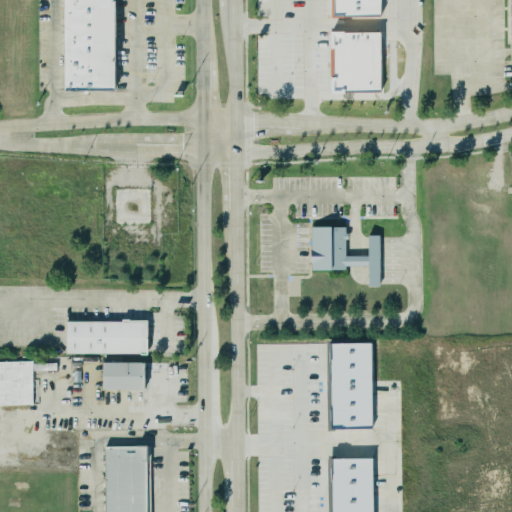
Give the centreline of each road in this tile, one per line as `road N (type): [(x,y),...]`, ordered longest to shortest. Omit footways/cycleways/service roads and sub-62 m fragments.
road 1 (secondary): [(205,151),(207,511)]
road 2 (tertiary): [(241,151),(412,146),(511,133)]
road 3 (secondary): [(242,443),(241,208)]
road 4 (tertiary): [(205,119),(0,126)]
road 5 (tertiary): [(511,111),(436,124),(317,122)]
road 6 (tertiary): [(102,147),(241,151)]
